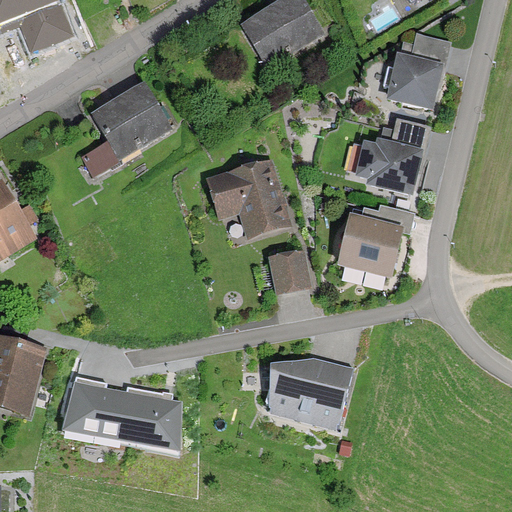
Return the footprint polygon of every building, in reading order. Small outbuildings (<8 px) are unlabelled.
[(62,0),(0,0),(0,35),(21,27),(32,53),(53,45),(77,35),(62,0)] [(324,37),(302,0),(284,0),(241,26),(268,71),(324,37)] [(417,36),(411,59),(447,67),(452,44),(417,36)] [(411,59),(398,56),(387,102),(435,114),(442,87),(447,67),(411,59)] [(174,133),(147,86),(94,117),(110,145),(82,161),(94,181),(112,170),(114,173),(125,166),(123,163),(174,133)] [(422,170),(432,129),(399,121),(396,133),(382,129),(377,148),(367,145),(365,150),(356,148),(350,172),(358,174),(357,180),(367,182),(366,188),(414,200),(422,170)] [(292,227),(272,162),(209,180),(222,225),(240,220),(246,241),(292,227)] [(21,212),(2,180),(0,181),(0,263),(37,242),(27,226),(38,219),(31,206),(21,212)] [(404,234),(411,236),(415,217),(381,209),(379,215),(365,211),(363,219),(351,216),(338,268),(393,281),(404,234)] [(312,289),(305,253),(272,260),(278,295),(312,289)] [(47,349),(0,338),(0,410),(31,418),(47,349)] [(337,435),(354,370),(315,361),(272,368),(270,416),(337,435)] [(109,385),(76,380),(65,435),(181,455),(183,403),(172,401),(173,395),(164,393),(163,396),(129,389),(128,393),(109,390),(109,385)]
